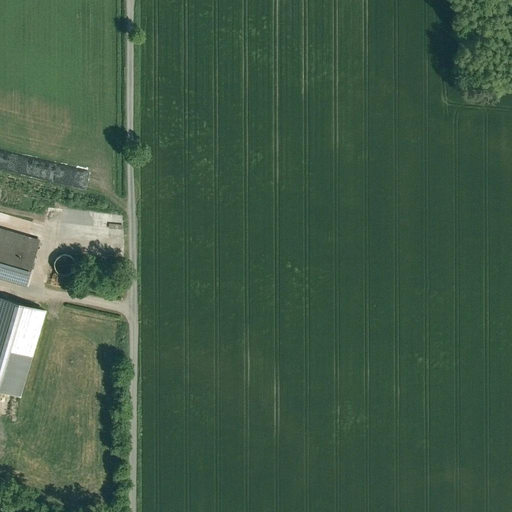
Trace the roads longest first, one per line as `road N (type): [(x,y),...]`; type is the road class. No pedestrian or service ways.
road 1 (track): [(131,511),(134,0)]
road 2 (track): [(0,285),(131,309)]
